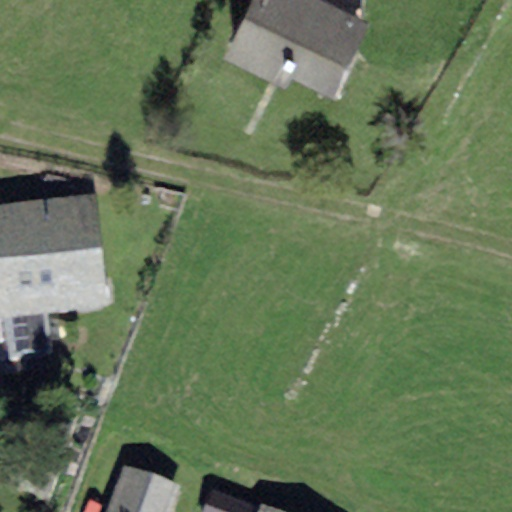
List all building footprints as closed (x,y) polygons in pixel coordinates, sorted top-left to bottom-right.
[(352,0),(244,0),(224,38),(288,67),(295,55),(337,77),(372,10),(352,0)] [(100,196),(0,206),(0,317),(8,317),(51,312),(112,307),(100,196)] [(56,356),(51,312),(8,317),(13,361),(56,356)] [(171,511),(181,484),(126,464),(108,511),(171,511)] [(205,511),(260,511),(261,509),(212,493),(205,511)]
